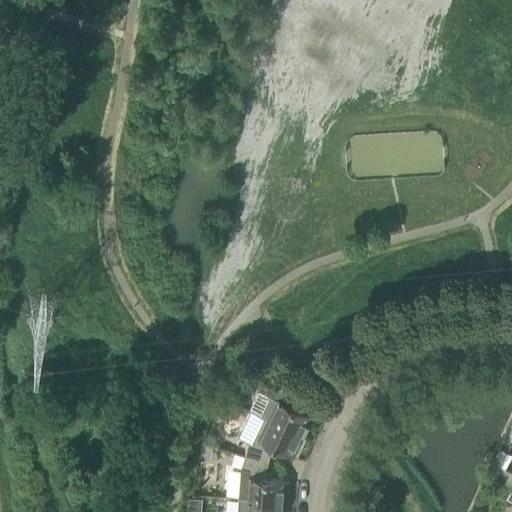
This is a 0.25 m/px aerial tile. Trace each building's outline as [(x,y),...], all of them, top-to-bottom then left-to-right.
[(267,419),(302,436),(312,416),(290,406),(296,395),(274,385),(259,416),(263,418),(263,417),(267,418),(267,419)] [(293,455),(302,436),(267,419),(267,418),(263,417),(263,418),(250,443),(247,443),(244,455),(267,461),(272,445),(293,455)] [(246,498),(285,501),(286,479),(263,478),(267,461),(244,455),(241,468),(238,497),(246,498)] [(187,511),(201,511),(203,495),(189,494),(187,511)] [(284,511),(285,501),(246,498),(238,497),(236,511),(284,511)]
